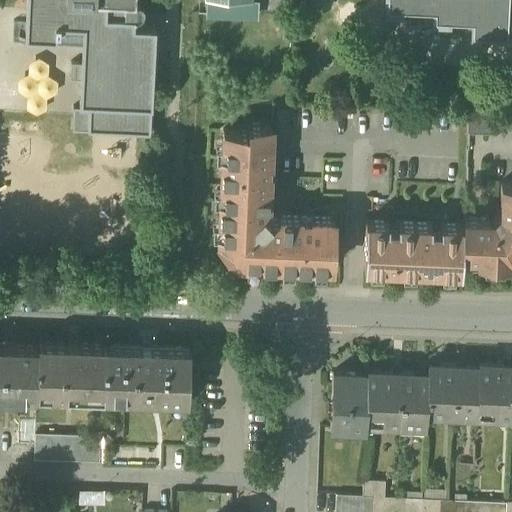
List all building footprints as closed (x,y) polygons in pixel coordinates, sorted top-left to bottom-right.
[(26,0),(25,42),(82,45),(80,106),(79,107),(89,108),(88,129),(103,130),(135,132),(150,132),(154,53),(138,53),(139,37),(132,37),(133,16),(136,17),(139,16),(141,15),(143,12),(144,10),(144,8),(143,4),(141,2),(139,1),(138,0),(26,0)] [(387,0),(387,17),(402,17),(402,11),(417,12),(417,7),(435,8),(434,26),(449,27),(450,22),(474,24),(473,42),(488,42),(488,37),(506,38),(508,0),(387,0)] [(477,73),(452,72),(451,86),(476,87),(477,73)] [(89,108),(79,107),(80,106),(74,106),(72,129),(88,129),(89,108)] [(500,114),(469,113),(468,133),(499,134),(500,114)] [(220,205),(264,211),(265,204),(269,204),(270,172),(268,172),(269,162),(270,162),(272,125),(248,123),(248,131),(224,130),(220,205)] [(511,182),(502,182),(500,212),(494,218),(464,217),(464,225),(462,257),(477,257),(477,261),(511,262),(511,258),(511,182)] [(264,211),(220,205),(219,239),(218,240),(218,241),(238,263),(240,263),(240,262),(270,264),(272,220),(264,211)] [(272,220),(270,264),(332,267),(334,218),(311,217),(311,219),(302,219),(302,217),(279,216),(279,220),(272,220)] [(412,271),(415,223),(366,221),(364,268),(412,271)] [(415,223),(412,271),(462,273),(462,257),(464,225),(415,223)] [(107,344),(39,341),(38,345),(37,393),(105,396),(107,344)] [(38,345),(0,343),(0,393),(37,395),(37,393),(38,345)] [(145,398),(147,346),(107,344),(105,396),(145,398)] [(147,346),(145,398),(188,400),(190,347),(147,346)] [(511,385),(511,365),(478,363),(478,366),(479,366),(477,414),(511,416),(511,385)] [(454,365),(428,364),(428,375),(427,412),(452,413),(454,365)] [(478,366),(454,365),(452,413),(477,414),(479,366),(478,366)] [(402,372),(368,371),(367,374),(368,374),(365,421),(366,421),(399,423),(401,373),(402,373),(402,372)] [(367,374),(333,372),(330,427),(366,428),(366,421),(365,421),(368,374),(367,374)] [(402,373),(401,373),(399,423),(426,424),(427,412),(428,375),(402,373)] [(60,433),(35,432),(34,458),(59,459),(60,433)] [(103,435),(66,433),(65,460),(102,461),(103,435)] [(405,511),(406,497),(384,496),(385,480),(363,479),(362,495),(371,495),(370,511),(405,511)] [(362,495),(336,493),(334,511),(370,511),(371,495),(362,495)] [(421,511),(422,498),(406,497),(405,511),(421,511)] [(438,511),(439,498),(422,498),(421,511),(438,511)] [(455,511),(456,499),(439,498),(438,511),(455,511)] [(505,511),(506,502),(456,499),(455,511),(505,511)]
